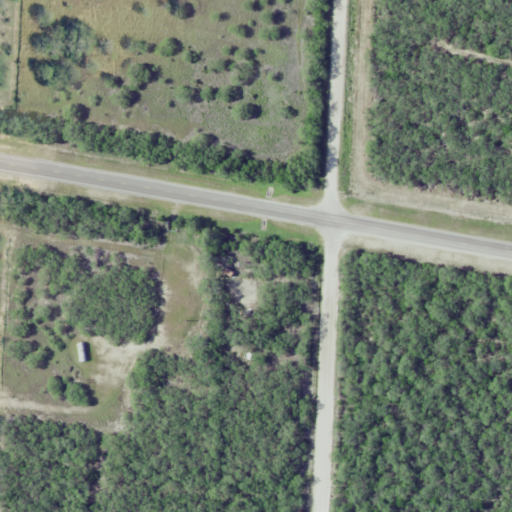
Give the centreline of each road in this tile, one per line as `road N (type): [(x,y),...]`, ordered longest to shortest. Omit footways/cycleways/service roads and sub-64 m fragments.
road 1 (secondary): [(0,160),(511,251)]
road 2 (residential): [(316,511),(339,0)]
